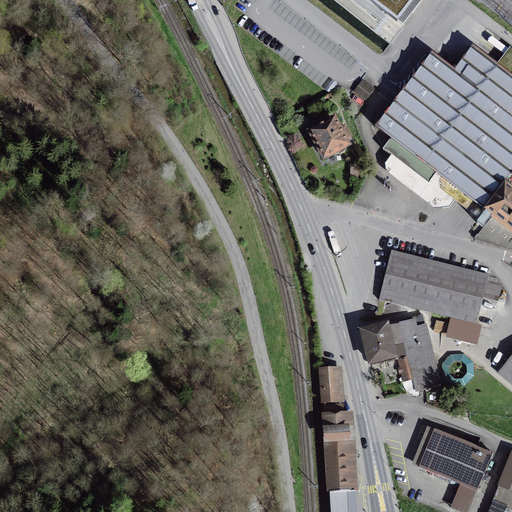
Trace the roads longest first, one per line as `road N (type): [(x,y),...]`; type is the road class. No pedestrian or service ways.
road 1 (unclassified): [(60,0),(169,143),(229,247),(272,404),(289,511)]
road 2 (primary): [(305,216),(353,371),(383,511)]
road 3 (primary): [(199,0),(305,216)]
road 4 (residential): [(503,257),(330,211),(305,216)]
road 5 (residential): [(511,38),(451,1),(400,67),(385,68)]
